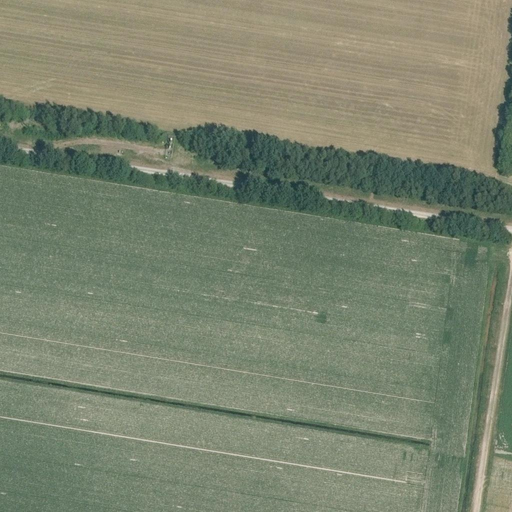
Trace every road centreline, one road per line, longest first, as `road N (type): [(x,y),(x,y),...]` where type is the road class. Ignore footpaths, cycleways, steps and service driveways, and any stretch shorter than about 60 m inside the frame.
road 1 (track): [(0,144),(511,227)]
road 2 (track): [(473,511),(511,263)]
